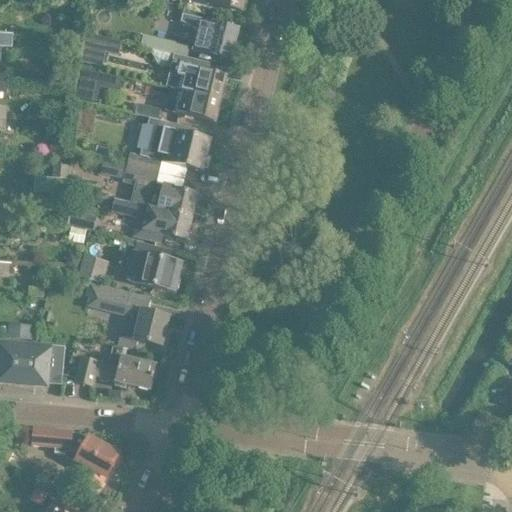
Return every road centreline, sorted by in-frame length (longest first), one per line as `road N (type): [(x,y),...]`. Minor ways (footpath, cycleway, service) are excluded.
road 1 (residential): [(163,424),(280,0)]
road 2 (residential): [(163,424),(509,465)]
road 3 (residential): [(0,412),(163,424)]
